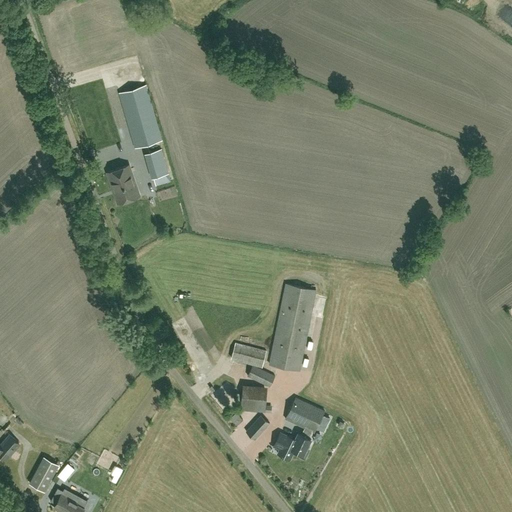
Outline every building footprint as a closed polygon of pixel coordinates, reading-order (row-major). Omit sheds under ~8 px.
[(107,157),(130,151),(110,80),(90,85),(97,113),(84,117),(92,147),(104,144),(107,157)] [(119,93),(134,144),(135,147),(161,140),(145,85),(119,93)] [(152,178),(169,173),(161,148),(145,153),(152,178)] [(107,172),(112,188),(118,203),(139,196),(128,165),(107,172)] [(300,370),(316,290),(286,284),(270,364),(300,370)] [(231,358),(262,366),(266,351),(235,342),(231,358)] [(270,386),(275,375),(253,365),(248,376),(270,386)] [(271,412),(271,405),(266,405),(267,386),(243,384),(241,410),(271,412)] [(314,432),(325,411),(297,396),(286,418),(305,427),(302,434),(298,432),(295,439),(287,434),(287,435),(280,432),(273,445),(280,448),(277,453),(290,459),(293,453),(305,458),(309,449),(307,448),(311,439),(308,438),(312,431),(314,432)] [(230,418),(236,425),(242,420),(236,413),(230,418)] [(255,439),(269,422),(261,415),(246,431),(255,439)] [(0,446),(0,457),(1,456),(6,460),(19,444),(9,436),(0,446)] [(59,464),(44,457),(30,483),(44,491),(59,464)] [(56,504),(54,507),(63,511),(62,511),(82,511),(85,507),(84,507),(88,500),(65,488),(63,490),(58,487),(50,501),(56,504)]
